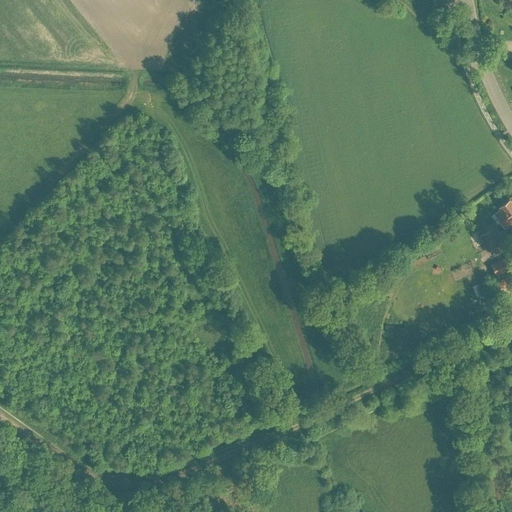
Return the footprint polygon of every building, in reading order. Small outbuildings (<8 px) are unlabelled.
[(511,200),(511,199),(501,206),(502,207),(495,212),(499,217),(496,220),(498,222),(501,220),(506,227),(511,222),(511,200)] [(497,247),(489,230),(479,235),(484,245),(483,246),(485,250),(486,249),(490,258),(488,259),(491,266),(498,262),(495,256),(500,254),(496,247),(497,247)] [(492,274),(511,266),(511,259),(489,267),(492,274)] [(479,283),(471,286),(475,296),(483,292),(479,283)] [(386,324),(385,332),(401,333),(401,326),(386,324)]
